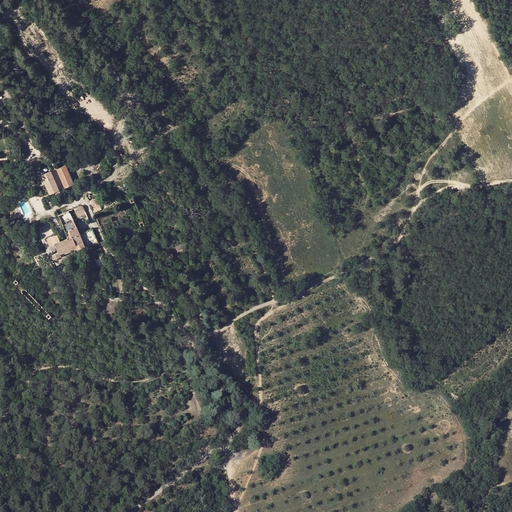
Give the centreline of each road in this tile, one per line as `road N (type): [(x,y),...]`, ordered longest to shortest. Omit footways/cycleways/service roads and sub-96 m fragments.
road 1 (track): [(80,0),(142,75),(164,123),(191,141),(273,299)]
road 2 (track): [(273,299),(190,340),(237,425),(128,511)]
road 3 (track): [(190,340),(104,244),(82,199),(92,161)]
